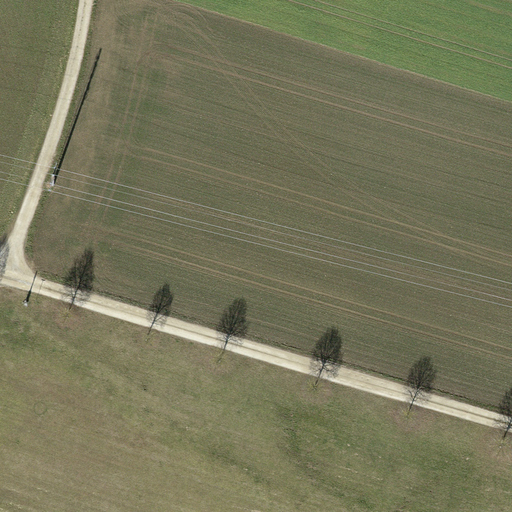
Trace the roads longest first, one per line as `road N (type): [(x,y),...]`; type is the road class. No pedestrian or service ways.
road 1 (track): [(511,423),(0,265)]
road 2 (track): [(93,0),(25,270)]
